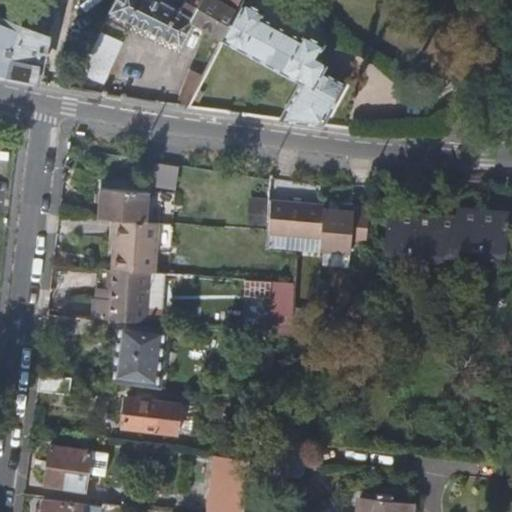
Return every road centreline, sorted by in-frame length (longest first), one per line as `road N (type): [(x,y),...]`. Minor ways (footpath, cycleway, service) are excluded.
road 1 (residential): [(511,158),(323,144),(44,103)]
road 2 (residential): [(0,467),(44,103)]
